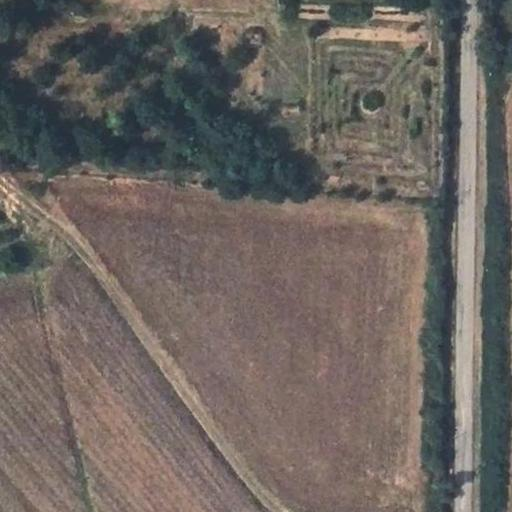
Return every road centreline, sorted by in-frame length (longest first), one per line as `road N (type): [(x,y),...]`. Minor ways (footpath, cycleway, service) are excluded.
road 1 (unclassified): [(467,0),(460,511)]
road 2 (track): [(0,182),(98,270),(266,500),(284,511)]
